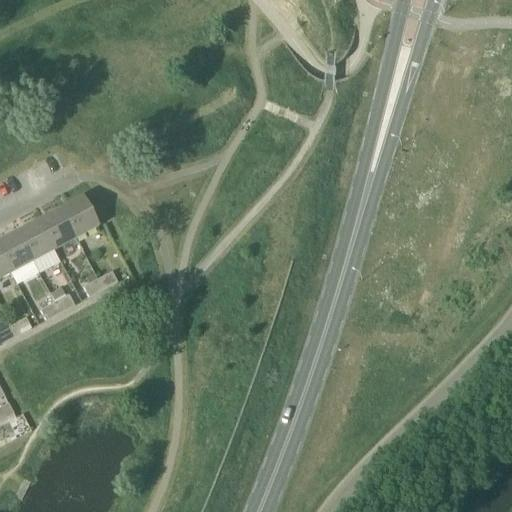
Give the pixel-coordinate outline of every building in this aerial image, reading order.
[(59,211),(75,241),(97,229),(81,200),(59,211)] [(53,253),(75,241),(59,211),(37,223),(53,253)] [(53,253),(37,223),(15,234),(31,264),(32,264),(38,276),(59,265),(53,253)] [(0,257),(10,276),(31,264),(15,234),(0,242),(0,257)] [(0,281),(10,276),(0,257),(0,281)] [(96,282),(102,293),(117,285),(111,275),(96,282)] [(88,301),(102,293),(96,282),(82,290),(88,301)] [(16,297),(0,299),(0,300),(3,324),(20,321),(16,297)] [(53,305),(59,316),(74,308),(67,298),(53,305)] [(45,324),(59,316),(53,305),(39,313),(45,324)] [(24,321),(10,328),(16,339),(31,331),(24,321)] [(0,343),(2,347),(16,339),(10,328),(0,333),(0,343)] [(0,423),(13,417),(7,406),(0,409),(0,423)]
